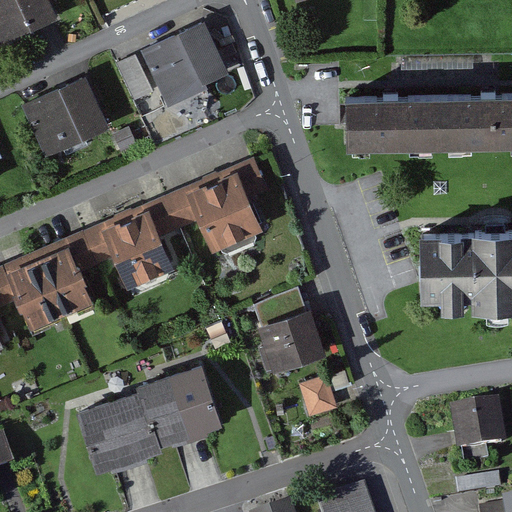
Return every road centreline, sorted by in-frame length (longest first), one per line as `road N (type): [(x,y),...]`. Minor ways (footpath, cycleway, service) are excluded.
road 1 (residential): [(0,228),(281,106)]
road 2 (residential): [(380,393),(281,106)]
road 3 (residential): [(176,511),(396,439)]
road 4 (residential): [(193,0),(0,88)]
road 5 (residential): [(380,393),(511,371)]
